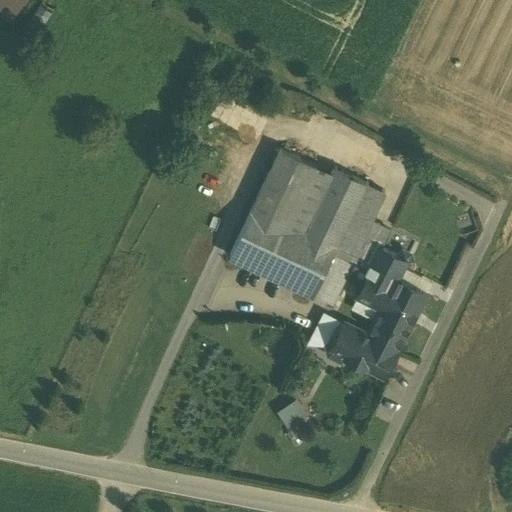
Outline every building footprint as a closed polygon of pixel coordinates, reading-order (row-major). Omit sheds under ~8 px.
[(0,0),(0,9),(10,16),(21,0),(0,0)] [(274,106),(212,73),(193,110),(255,143),(274,106)] [(280,147),(230,254),(266,271),(316,164),(280,147)] [(316,164),(266,271),(282,278),(332,172),(316,164)] [(332,172),(282,278),(313,293),(333,251),(336,244),(366,181),(334,166),(332,172)] [(366,181),(336,244),(355,254),(371,220),(384,190),(366,181)] [(351,260),(345,274),(350,276),(377,223),(371,220),(355,254),(351,260)] [(377,223),(350,276),(363,283),(369,271),(382,246),(390,229),(377,223)] [(399,255),(382,246),(369,271),(392,282),(395,277),(397,277),(409,252),(402,249),(399,255)] [(333,251),(313,293),(332,302),(345,274),(351,260),(333,251)] [(397,277),(395,277),(392,282),(369,271),(363,283),(360,289),(383,301),(367,332),(397,348),(425,292),(397,277)] [(367,332),(345,321),(336,324),(326,344),(328,353),(342,360),(345,355),(383,375),(397,348),(367,332)] [(279,406),(285,422),(307,413),(301,397),(279,406)]
